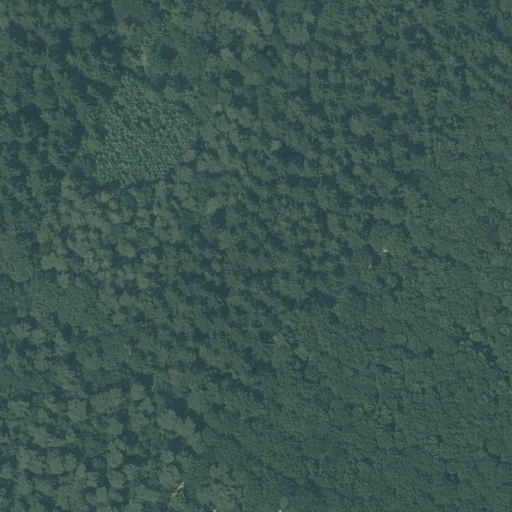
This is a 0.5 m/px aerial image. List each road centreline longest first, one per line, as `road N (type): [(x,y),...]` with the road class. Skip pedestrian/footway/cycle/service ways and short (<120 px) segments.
road 1 (track): [(0,268),(334,511)]
road 2 (track): [(10,276),(140,0)]
road 3 (track): [(511,88),(394,228)]
road 4 (track): [(394,228),(511,311)]
